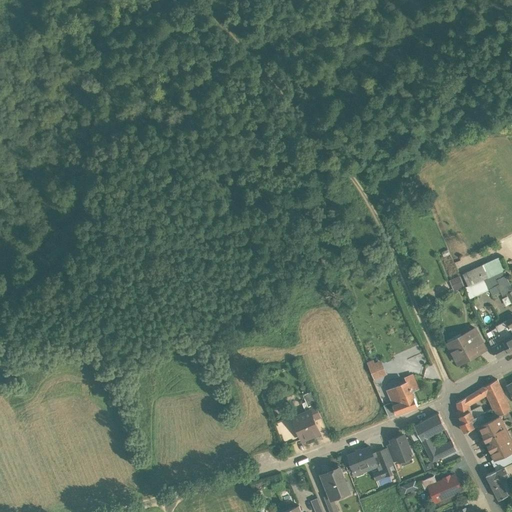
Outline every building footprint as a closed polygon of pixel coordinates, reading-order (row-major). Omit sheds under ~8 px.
[(503,270),(497,256),(460,273),(466,287),(503,270)] [(507,293),(511,290),(511,285),(505,274),(497,278),(499,283),(497,284),(503,295),(507,293)] [(455,290),(465,286),(460,276),(450,280),(455,290)] [(485,346),(475,327),(468,330),(474,342),(478,350),(485,346)] [(468,330),(448,341),(459,362),(471,356),(470,354),(478,350),(474,342),(468,330)] [(507,339),(505,340),(504,341),(492,346),(498,357),(511,349),(511,336),(509,338),(507,339)] [(368,362),(374,378),(387,373),(382,360),(375,362),(374,360),(368,362)] [(413,375),(406,377),(408,380),(410,386),(417,384),(413,375)] [(498,378),(483,386),(486,392),(501,385),(498,378)] [(418,404),(410,386),(408,380),(387,389),(392,401),(397,413),(418,404)] [(501,385),(486,392),(487,393),(493,407),(497,415),(500,413),(511,408),(501,385)] [(483,386),(465,396),(467,403),(487,393),(486,392),(483,386)] [(312,390),(304,393),(309,406),(317,402),(312,390)] [(465,396),(458,401),(460,414),(469,410),(467,403),(465,396)] [(392,401),(384,404),(389,416),(397,413),(392,401)] [(316,403),(309,407),(310,410),(311,409),(315,419),(322,416),(316,403)] [(474,416),(471,409),(469,410),(460,414),(463,421),(461,422),(465,431),(479,423),(497,415),(493,407),(474,416)] [(310,410),(294,417),(303,438),(320,431),(315,419),(311,409),(310,410)] [(436,446),(430,435),(446,426),(439,411),(415,424),(433,460),(457,448),(452,438),(436,446)] [(497,415),(479,423),(495,457),(496,457),(511,449),(511,438),(500,413),(497,415)] [(404,433),(391,438),(392,441),(399,458),(400,459),(401,459),(412,455),(413,454),(404,433)] [(399,458),(392,441),(387,444),(393,460),(399,458)] [(370,446),(349,454),(356,472),(381,462),(377,452),(374,453),(370,446)] [(392,462),(386,448),(377,452),(383,466),(373,470),(377,479),(392,473),(388,464),(392,462)] [(511,449),(496,457),(495,457),(492,458),(495,465),(511,457),(511,449)] [(412,455),(401,459),(403,464),(414,460),(412,455)] [(505,465),(487,473),(499,497),(508,493),(508,492),(511,490),(505,477),(510,474),(505,465)] [(340,466),(322,473),(331,494),(349,487),(340,466)] [(455,473),(437,481),(430,485),(436,499),(462,488),(455,473)] [(380,483),(391,479),(389,474),(378,479),(380,483)] [(434,474),(422,479),(425,487),(430,485),(437,481),(434,474)] [(403,484),(406,491),(418,486),(415,479),(403,484)] [(381,490),(383,494),(394,489),(392,485),(381,490)] [(385,500),(395,496),(393,491),(383,495),(385,500)] [(324,511),(318,496),(312,498),(316,511),(324,511)] [(334,498),(327,501),(331,511),(334,511),(339,510),(334,498)] [(303,511),(300,503),(283,510),(283,511),(303,511)]
